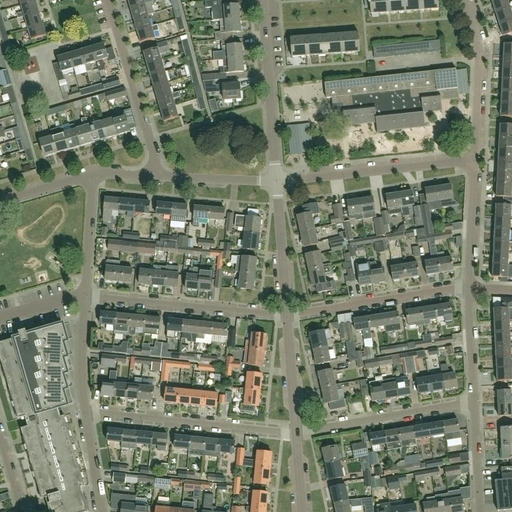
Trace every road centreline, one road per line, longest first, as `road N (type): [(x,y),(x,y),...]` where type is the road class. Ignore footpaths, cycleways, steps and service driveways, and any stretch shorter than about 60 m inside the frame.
road 1 (residential): [(294,433),(86,413)]
road 2 (residential): [(285,316),(85,297)]
road 3 (residential): [(475,160),(276,181)]
road 4 (residential): [(474,290),(285,316)]
road 5 (residential): [(473,401),(294,433)]
road 6 (tertiary): [(276,181),(264,0)]
road 7 (residential): [(152,174),(154,154),(107,0)]
road 8 (residential): [(475,160),(481,45),(466,0)]
road 9 (tertiary): [(285,316),(276,181)]
road 10 (residential): [(474,290),(475,160)]
road 11 (residential): [(276,181),(152,174)]
road 12 (residential): [(85,297),(92,176)]
